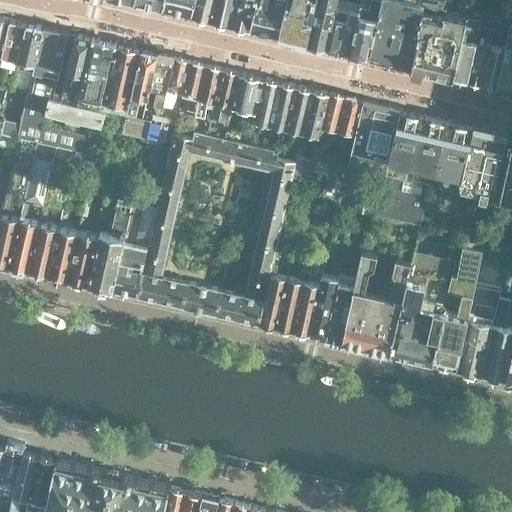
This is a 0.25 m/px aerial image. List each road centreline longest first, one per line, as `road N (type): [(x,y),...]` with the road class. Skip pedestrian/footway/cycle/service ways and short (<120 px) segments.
road 1 (residential): [(511,397),(0,279)]
road 2 (residential): [(511,109),(29,0)]
road 3 (residential): [(0,426),(384,511)]
